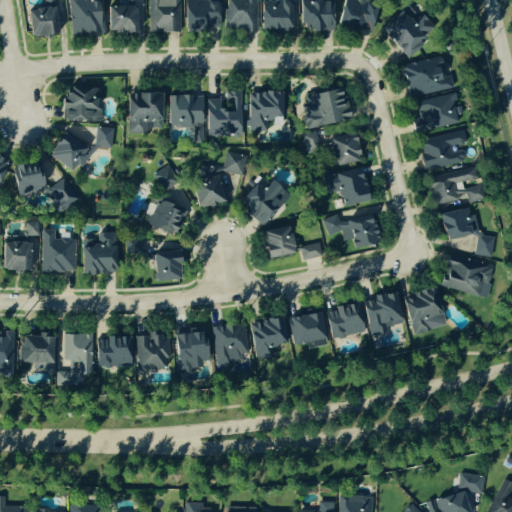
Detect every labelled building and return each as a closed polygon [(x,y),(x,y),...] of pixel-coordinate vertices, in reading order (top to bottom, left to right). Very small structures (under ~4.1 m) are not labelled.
[(45,0),(46,8),(26,10),(29,37),(57,35),(54,1),(63,0),(45,0)] [(68,0),(69,36),(100,35),(98,0),(68,0)] [(178,0),(147,0),(148,33),(179,33),(178,0)] [(218,0),(194,0),(194,1),(184,1),(183,30),(218,31),(218,0)] [(224,0),(225,32),(256,32),(255,0),(224,0)] [(279,0),(280,2),(259,3),(261,32),(291,31),(289,0),(279,0)] [(333,1),(320,1),(320,0),(299,0),(299,31),(332,32),(333,1)] [(342,0),(337,25),(370,32),(376,2),(364,0),(342,0)] [(405,60),(423,47),(417,40),(432,29),(420,14),(417,17),(404,1),(387,15),(391,20),(380,28),(405,60)] [(106,7),(107,34),(136,33),(135,7),(106,7)] [(444,78),(440,58),(400,67),(404,82),(406,81),(410,98),(455,89),(452,76),(444,78)] [(97,123),(99,90),(62,88),(60,121),(97,123)] [(307,131),(350,118),(345,102),(342,103),(338,88),(304,98),(306,104),(300,106),(307,131)] [(239,92),(223,92),(223,100),(205,100),(206,137),(239,137),(239,92)] [(161,94),(126,93),(126,132),(160,132),(161,94)] [(281,93),(246,93),(247,132),(267,132),(266,120),(281,119),(281,93)] [(414,103),(418,121),(412,123),(414,134),(458,124),(451,95),(414,103)] [(201,126),(201,96),(166,97),(167,127),(201,126)] [(70,171),(74,163),(83,168),(95,148),(110,149),(112,129),(95,128),(93,146),(91,150),(63,134),(60,134),(47,157),(70,171)] [(423,171),(464,162),(460,146),(467,144),(464,132),(416,143),(423,171)] [(302,135),(304,153),(318,152),(316,134),(302,135)] [(359,162),(353,134),(327,140),(333,168),(359,162)] [(192,182),(191,188),(196,207),(205,208),(231,201),(236,201),(242,156),(225,154),(222,170),(218,170),(206,173),(205,178),(192,182)] [(43,191),(39,163),(11,167),(15,195),(43,191)] [(152,174),(161,195),(178,188),(168,167),(152,174)] [(433,208),(466,199),(467,205),(483,200),(480,186),(478,186),(473,168),(425,180),(433,208)] [(334,175),(342,208),(368,201),(359,169),(334,175)] [(60,212),(77,200),(62,180),(45,193),(60,212)] [(264,186),(259,181),(237,205),(261,227),(288,197),(270,180),(264,186)] [(173,238),(185,212),(159,200),(148,226),(173,238)] [(474,235),(470,219),(467,208),(438,215),(444,242),(474,235)] [(353,250),(376,243),(369,215),(337,224),(335,216),(321,220),(326,236),(339,233),(342,243),(351,240),(353,250)] [(24,237),(38,237),(37,223),(24,224),(24,237)] [(294,253),(288,226),(260,233),(267,260),(294,253)] [(74,240),(53,239),(53,231),(40,231),(40,274),(74,274),(74,240)] [(80,274),(114,275),(115,238),(81,236),(80,274)] [(491,258),(493,238),(476,236),(474,257),(491,258)] [(141,240),(124,239),(123,254),(140,256),(141,240)] [(28,273),(30,244),(2,243),(0,272),(28,273)] [(297,248),(301,262),(320,257),(317,243),(297,248)] [(177,252),(152,253),(153,281),(178,281),(177,252)] [(486,298),(492,266),(447,257),(440,289),(486,298)] [(410,335),(443,329),(436,289),(402,295),(410,335)] [(368,335),(401,327),(393,292),(371,297),(372,300),(361,303),(368,335)] [(363,333),(357,303),(333,307),(334,311),(324,313),(329,340),(363,333)] [(288,318),(290,345),(304,344),(304,349),(323,347),(321,309),(305,310),(306,316),(288,318)] [(285,345),(282,318),(248,323),(253,361),(271,359),(270,347),(285,345)] [(248,354),(242,323),(209,330),(216,368),(240,363),(239,356),(248,354)] [(173,332),(175,370),(206,368),(204,330),(173,332)] [(0,376),(13,376),(12,333),(0,333),(0,376)] [(136,338),(136,372),(167,371),(167,340),(161,341),(161,333),(146,333),(147,337),(136,338)] [(91,336),(63,335),(62,376),(90,377),(91,336)] [(31,371),(51,371),(52,338),(41,338),(41,337),(18,336),(18,364),(32,364),(31,371)] [(96,369),(129,368),(129,337),(104,338),(104,340),(95,340),(96,369)] [(482,478),(458,474),(457,488),(458,494),(434,500),(437,511),(468,511),(463,492),(480,495),(482,478)] [(511,511),(511,500),(507,498),(511,488),(511,485),(503,480),(484,511),(511,511)] [(25,511),(26,509),(3,509),(3,498),(0,497),(0,511),(25,511)] [(337,511),(371,511),(372,498),(337,497),(337,511)] [(201,511),(202,503),(184,504),(183,511),(201,511)] [(297,511),(332,511),(332,504),(317,503),(317,511),(297,510),(297,511)]
